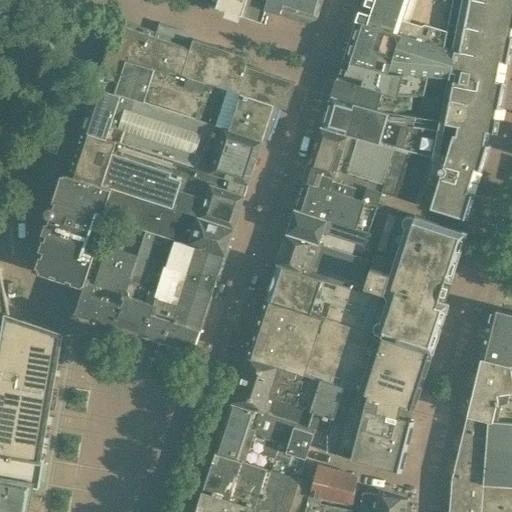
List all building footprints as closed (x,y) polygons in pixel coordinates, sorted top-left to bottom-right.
[(205,0),(206,1),(206,2),(207,3),(208,4),(209,4),(210,5),(241,15),(246,0),(205,0)] [(246,0),(241,15),(266,23),(270,11),(313,24),(320,0),(246,0)] [(361,0),(355,20),(406,36),(441,46),(441,43),(446,15),(427,8),(429,0),(361,0)] [(441,43),(441,46),(406,36),(405,40),(400,39),(388,71),(399,73),(430,76),(434,76),(433,87),(433,91),(432,97),(421,97),(419,117),(439,119),(431,159),(430,159),(416,204),(419,205),(427,182),(437,185),(435,188),(430,207),(467,219),(489,145),(474,140),(476,129),(495,133),(511,48),(511,0),(448,0),(446,15),(441,43)] [(406,36),(355,20),(342,60),(384,71),(388,71),(400,39),(405,40),(406,36)] [(154,68),(206,81),(214,84),(217,77),(231,82),(229,89),(244,94),(244,95),(273,104),(286,109),(295,82),(245,66),(247,57),(193,39),(189,49),(185,48),(186,47),(114,24),(98,73),(99,73),(119,79),(120,79),(126,60),(154,68)] [(242,134),(243,131),(262,137),(271,109),(273,104),(244,95),(244,94),(229,89),(228,90),(214,85),(214,84),(206,81),(154,68),(126,60),(120,79),(119,79),(115,94),(143,102),(242,134)] [(384,71),(342,60),(336,78),(393,93),(398,94),(417,96),(419,85),(433,87),(434,76),(430,76),(399,73),(388,71),(384,71)] [(243,131),(242,134),(143,102),(115,94),(119,79),(99,73),(92,93),(80,129),(247,184),(262,137),(243,131)] [(336,78),(331,96),(387,112),(388,111),(392,112),(397,96),(393,94),(393,93),(336,78)] [(399,151),(406,153),(407,151),(430,159),(431,159),(439,119),(419,117),(392,112),(388,111),(387,112),(331,96),(320,127),(400,150),(399,151)] [(302,181),(377,204),(381,193),(392,197),(406,153),(399,151),(400,150),(320,127),(302,181)] [(233,227),(247,185),(247,184),(80,129),(66,173),(111,187),(233,227)] [(406,153),(392,197),(416,204),(430,159),(407,151),(406,153)] [(53,280),(54,278),(65,281),(66,279),(71,281),(70,283),(81,287),(82,284),(83,285),(85,279),(86,279),(105,218),(106,217),(102,216),(111,187),(66,173),(66,174),(63,173),(52,206),(50,206),(49,206),(48,207),(47,207),(46,208),(45,209),(44,210),(44,212),(44,213),(44,214),(45,215),(46,216),(47,217),(48,218),(47,222),(45,222),(39,238),(42,238),(38,250),(40,251),(35,267),(39,268),(38,273),(49,276),(49,279),(53,280)] [(294,207),(369,231),(377,204),(302,181),(294,207)] [(102,216),(106,217),(105,218),(145,231),(145,230),(173,239),(223,256),(233,227),(111,187),(102,216)] [(314,243),(347,253),(360,258),(369,231),(294,207),(285,234),(314,243)] [(384,253),(395,217),(388,214),(376,251),(384,253)] [(264,298),(431,351),(431,352),(432,352),(447,304),(437,300),(444,279),(450,281),(465,232),(414,215),(399,262),(373,255),(371,262),(362,292),(337,284),(310,275),(276,264),(264,298)] [(173,239),(145,230),(145,231),(137,256),(114,325),(143,335),(166,262),(152,258),(156,245),(170,249),(173,239)] [(276,264),(310,275),(314,264),(308,262),(314,243),(285,234),(276,264)] [(166,262),(143,335),(192,351),(223,256),(173,239),(170,249),(166,262)] [(89,280),(86,279),(85,279),(83,285),(74,312),(114,325),(137,256),(107,246),(95,285),(88,283),(89,280)] [(337,284),(362,292),(371,262),(360,258),(347,253),(337,284)] [(0,262),(0,476),(33,482),(35,474),(37,474),(42,445),(40,445),(60,328),(62,322),(10,304),(1,267),(0,262)] [(343,388),(409,408),(413,409),(431,352),(431,351),(264,298),(246,355),(343,388)] [(481,357),(511,364),(511,314),(492,310),(481,357)] [(231,402),(314,430),(327,434),(343,388),(246,355),(231,402)] [(511,511),(511,364),(480,357),(451,478),(448,511),(511,511)] [(327,453),(401,471),(414,420),(407,418),(409,408),(343,388),(327,434),(327,453)] [(215,451),(271,470),(289,476),(290,475),(302,467),(314,430),(231,402),(215,451)] [(202,490),(255,507),(259,495),(262,497),(271,470),(215,451),(202,490)] [(358,511),(359,511),(362,492),(354,491),(357,476),(317,465),(312,483),(290,475),(289,476),(271,470),(262,497),(259,495),(255,507),(253,511),(358,511)] [(0,476),(0,511),(27,511),(33,482),(0,476)] [(253,511),(255,507),(202,490),(195,511),(253,511)] [(407,499),(362,492),(359,511),(358,511),(404,511),(407,501),(407,499)]
